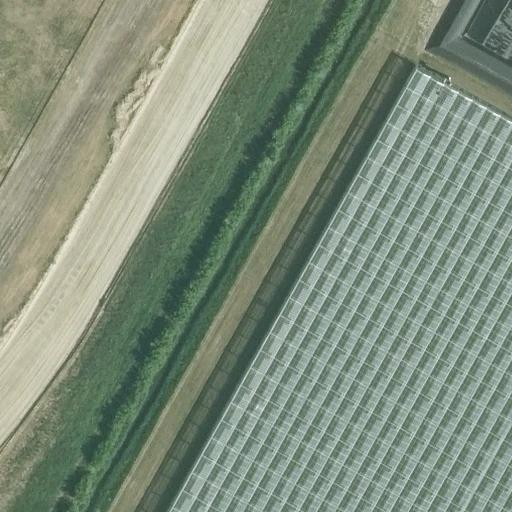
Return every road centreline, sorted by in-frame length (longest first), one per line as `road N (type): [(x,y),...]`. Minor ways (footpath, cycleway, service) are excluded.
road 1 (unknown): [(277,0),(85,339),(0,442)]
road 2 (unclassified): [(227,0),(93,233),(0,358)]
